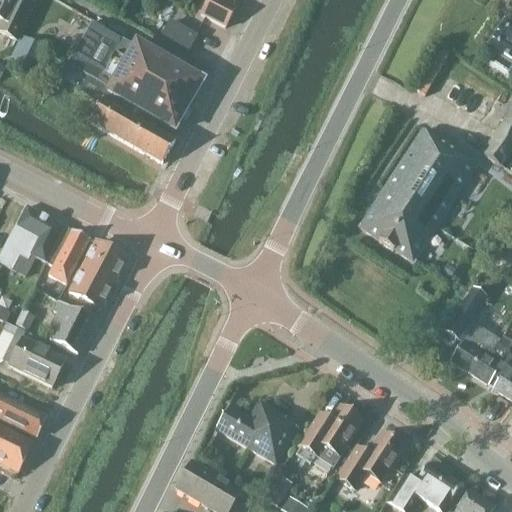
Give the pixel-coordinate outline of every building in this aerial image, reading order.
[(0,0),(0,37),(15,43),(30,14),(19,8),(23,0),(0,0)] [(208,0),(199,18),(223,30),(234,10),(217,1),(217,0),(208,0)] [(186,55),(195,39),(168,23),(159,39),(186,55)] [(485,50),(495,57),(490,65),(506,75),(511,67),(511,29),(502,23),(485,50)] [(173,134),(202,84),(134,46),(132,49),(91,25),(66,67),(107,91),(106,95),(107,95),(89,126),(159,167),(171,145),(151,133),(156,124),(173,134)] [(511,106),(479,157),(511,178),(511,106)] [(374,204),(357,230),(378,243),(377,245),(391,254),(392,253),(411,266),(425,245),(425,246),(427,244),(426,244),(434,231),(435,231),(436,229),(435,229),(453,202),(454,202),(455,200),(454,200),(471,174),(472,174),(473,173),(472,172),(477,166),(436,139),(432,147),(419,138),(421,134),(424,136),(424,135),(421,133),(416,140),(414,141),(415,142),(409,151),(409,150),(407,152),(408,153),(403,161),(402,160),(401,162),(401,163),(396,171),(395,171),(394,172),(395,173),(389,182),(388,181),(387,183),(388,183),(382,192),(381,191),(380,193),(381,194),(379,197),(383,199),(378,207),(374,204)] [(25,209),(15,227),(0,255),(0,267),(24,280),(34,261),(42,265),(62,229),(25,209)] [(88,243),(62,229),(42,265),(51,270),(47,278),(65,287),(88,243)] [(67,295),(83,304),(99,312),(124,265),(122,261),(93,245),(67,295)] [(496,347),(499,343),(470,325),(486,301),(471,291),(453,320),(443,335),(461,346),(449,364),(468,376),(485,350),(491,354),(495,347),(496,347)] [(55,317),(48,330),(54,333),(49,343),(75,357),(93,323),(57,304),(52,315),(55,317)] [(0,312),(0,324),(4,326),(9,316),(0,312)] [(20,313),(14,328),(27,334),(34,320),(20,313)] [(50,390),(57,376),(63,363),(21,342),(7,369),(50,390)] [(511,404),(511,359),(507,356),(508,355),(496,347),(495,347),(491,354),(485,350),(468,376),(511,404)] [(0,397),(0,423),(34,440),(44,420),(0,397)] [(227,410),(213,432),(274,468),(296,431),(283,424),(284,421),(258,405),(247,422),(227,410)] [(318,417),(298,448),(331,470),(360,424),(338,410),(329,425),(318,417)] [(0,468),(16,476),(32,445),(0,429),(0,468)] [(364,476),(379,486),(402,451),(380,437),(366,458),(355,451),(335,482),(353,493),(364,476)] [(402,479),(385,505),(394,511),(408,511),(416,501),(433,511),(443,511),(459,489),(447,481),(451,476),(433,464),(430,469),(427,467),(414,486),(402,479)] [(189,466),(174,492),(207,511),(230,511),(239,497),(189,466)] [(469,494),(455,511),(492,511),(493,511),(469,494)]
